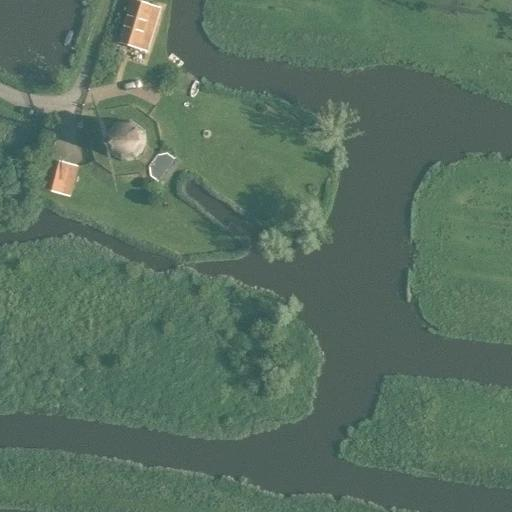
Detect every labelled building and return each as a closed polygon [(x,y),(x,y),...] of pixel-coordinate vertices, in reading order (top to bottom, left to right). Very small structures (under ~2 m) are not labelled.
[(127,0),(114,39),(143,48),(157,5),(140,0),(127,0)] [(106,149),(119,159),(135,157),(144,144),(142,128),(130,119),(114,121),(104,133),(106,149)] [(166,149),(157,151),(148,165),(149,172),(157,177),(173,154),(166,149)] [(78,165),(74,164),(49,158),(41,188),(70,196),(78,165)] [(250,232),(228,219),(223,228),(244,242),(250,232)]
